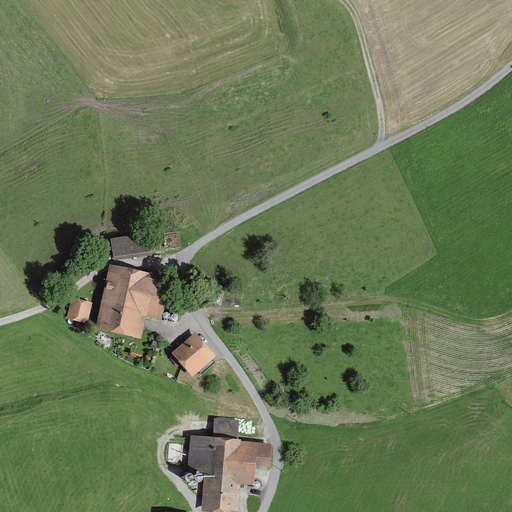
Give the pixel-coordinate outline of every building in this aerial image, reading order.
[(146,236),(113,241),(116,257),(148,252),(146,236)] [(167,281),(116,269),(104,325),(135,332),(140,312),(159,316),(167,281)] [(77,302),(73,301),(71,309),(74,310),(73,315),(83,318),(86,307),(76,304),(77,302)] [(211,356),(195,338),(177,354),(193,372),(197,368),(202,374),(213,364),(208,359),(211,356)] [(214,439),(190,437),(189,445),(196,446),(194,473),(211,475),(208,506),(232,508),(235,482),(252,484),(253,464),(267,466),(269,445),(238,442),(238,443),(236,443),(237,422),(217,421),(216,441),(213,441),(214,439)]
